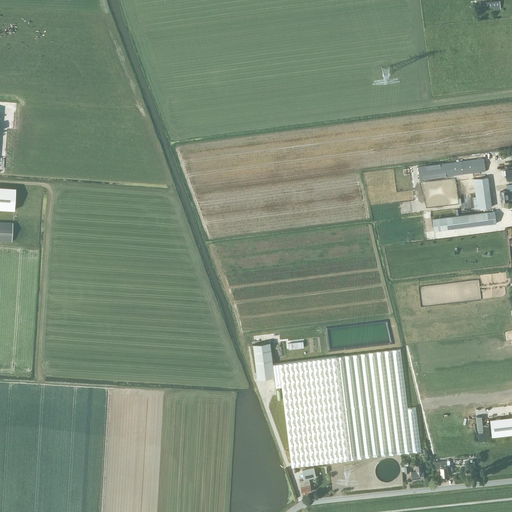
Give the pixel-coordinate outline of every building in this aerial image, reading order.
[(500,1),(481,3),(482,8),(496,6),(496,10),(502,9),(502,6),(500,7),(500,1)] [(484,159),(462,162),(417,168),(419,180),(464,174),(485,172),(484,159)] [(476,196),(473,196),(475,209),(477,208),(491,207),(488,177),(473,179),(476,196)] [(0,209),(14,210),(15,188),(0,186),(0,209)] [(500,191),(501,202),(508,201),(507,191),(507,190),(500,191)] [(498,211),(433,220),(435,231),(435,232),(500,224),(498,211)] [(0,221),(0,239),(12,241),(13,222),(0,221)] [(275,377),(276,386),(282,385),(291,466),(350,460),(420,451),(415,406),(408,407),(401,349),(337,356),(273,364),(270,342),(252,344),(257,379),(275,377)] [(511,416),(490,419),(492,436),(511,433),(511,416)] [(441,476),(448,475),(448,471),(450,471),(451,471),(451,470),(452,469),(452,468),(452,467),(450,465),(450,460),(436,462),(436,472),(441,471),(441,476)] [(411,475),(410,475),(411,478),(411,479),(412,478),(412,479),(424,478),(423,471),(422,471),(421,465),(416,466),(417,471),(411,472),(412,474),(411,475)] [(304,479),(309,478),(316,477),(315,468),(303,470),(304,479)] [(312,491),(309,478),(300,481),(302,493),(312,491)]
